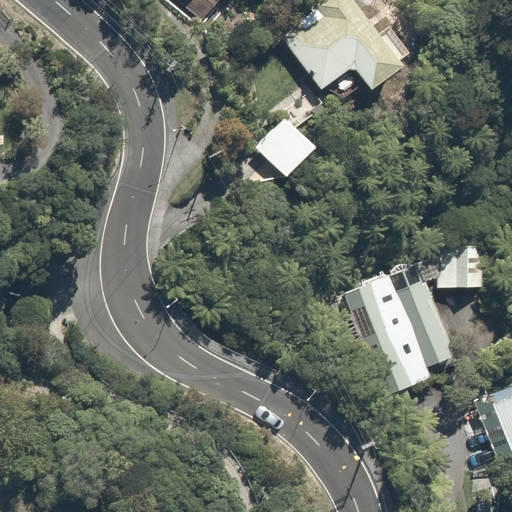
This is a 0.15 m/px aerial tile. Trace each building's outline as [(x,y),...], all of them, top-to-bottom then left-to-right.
[(164,0),(195,25),(214,0),(164,0)] [(348,0),(334,0),(281,40),(339,117),(370,93),(385,113),(416,90),(348,0)] [(334,168),(294,131),(264,163),(304,200),(334,168)] [(441,248),(435,295),(485,301),(491,255),(441,248)] [(417,275),(345,298),(379,398),(450,374),(417,275)] [(511,388),(459,404),(472,451),(508,441),(511,452),(511,388)]
